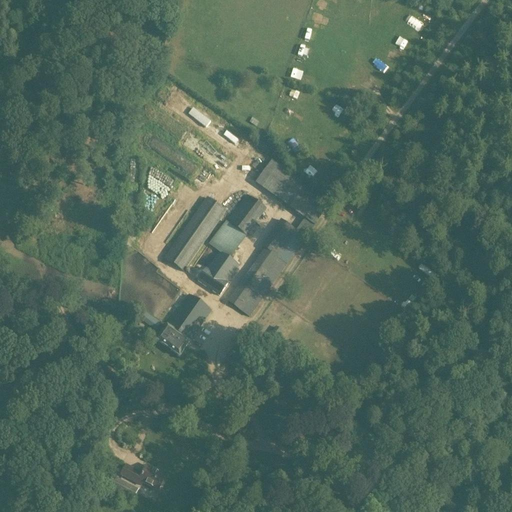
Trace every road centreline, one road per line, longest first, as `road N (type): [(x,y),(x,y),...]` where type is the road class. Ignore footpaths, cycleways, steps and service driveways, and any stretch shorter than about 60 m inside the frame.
road 1 (track): [(0,278),(51,296),(82,348),(117,376),(229,437),(326,467),(380,511)]
road 2 (track): [(273,449),(217,380),(215,360),(363,164)]
road 3 (track): [(363,164),(484,0)]
road 4 (track): [(511,223),(425,187),(376,178),(363,164)]
road 5 (track): [(158,401),(98,434),(74,461),(56,511)]
